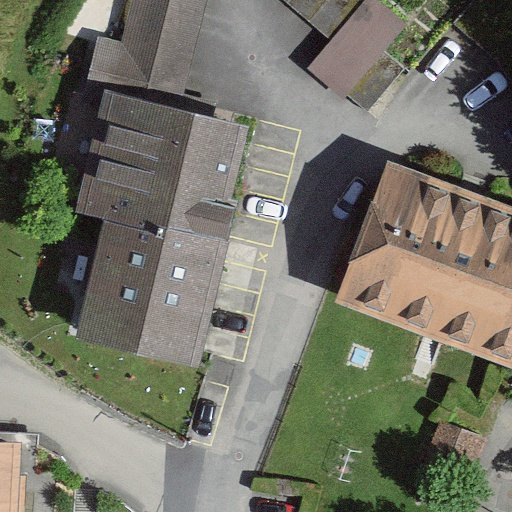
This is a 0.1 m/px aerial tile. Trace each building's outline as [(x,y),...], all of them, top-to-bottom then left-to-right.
[(181,94),(205,0),(132,0),(122,43),(99,37),(82,103),(105,109),(108,97),(212,123),(217,103),(181,94)] [(374,0),(288,0),(334,39),(314,63),(369,110),(405,68),(385,52),(406,27),(374,0)] [(212,123),(108,97),(105,109),(79,210),(109,218),(78,336),(195,366),(200,348),(237,202),(228,200),(246,132),(212,123)] [(511,360),(511,211),(390,168),(371,220),(342,300),(424,329),(445,336),(511,360)] [(486,439),(441,420),(425,461),(470,479),(486,439)] [(0,511),(19,511),(22,442),(0,441),(0,511)]
